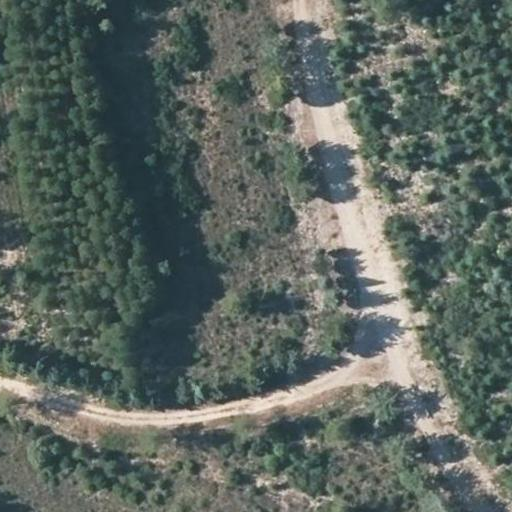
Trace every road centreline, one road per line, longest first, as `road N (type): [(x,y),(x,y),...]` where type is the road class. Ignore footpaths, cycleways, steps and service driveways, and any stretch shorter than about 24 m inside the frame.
road 1 (track): [(0,386),(106,416),(170,420),(324,382),(389,332),(444,449),(489,511)]
road 2 (track): [(389,332),(302,0)]
